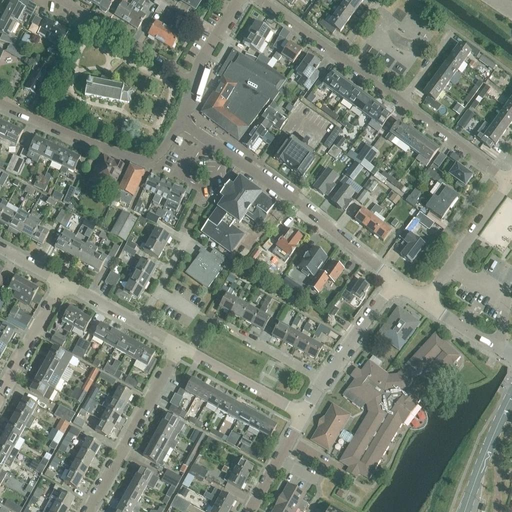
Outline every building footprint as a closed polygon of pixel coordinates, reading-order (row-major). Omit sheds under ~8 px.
[(2,17),(16,24),(22,13),(26,15),(31,5),(22,0),(19,6),(11,2),(2,17)] [(98,0),(96,4),(101,7),(100,8),(100,10),(105,13),(106,12),(107,11),(108,11),(114,0),(98,0)] [(139,0),(137,4),(134,9),(126,23),(137,30),(145,16),(140,13),(143,8),(141,6),(144,0),(139,0)] [(178,4),(170,0),(161,0),(160,3),(166,6),(167,6),(170,8),(173,10),(178,4)] [(195,11),(201,0),(182,0),(181,2),(182,3),(178,4),(173,10),(175,11),(177,13),(184,17),(190,8),(195,11)] [(361,3),(356,0),(345,0),(342,4),(354,13),(361,3)] [(123,2),(114,16),(126,23),(134,9),(123,2)] [(166,6),(160,3),(159,7),(155,13),(159,15),(161,16),(166,6)] [(335,14),(347,23),(354,13),(342,4),(335,14)] [(167,22),(171,24),(177,13),(175,11),(173,10),(170,8),(164,20),(167,22)] [(177,13),(171,24),(167,29),(159,43),(171,50),(179,36),(172,32),(178,21),(184,24),(187,19),(184,17),(177,13)] [(336,30),(339,33),(347,23),(335,14),(328,24),(322,20),(318,25),(332,35),(336,30)] [(10,36),(16,24),(2,17),(0,21),(0,30),(5,33),(0,41),(13,46),(17,39),(10,36)] [(37,34),(58,46),(61,41),(62,42),(67,32),(44,19),(43,22),(35,17),(31,24),(39,29),(37,34)] [(167,29),(163,27),(155,22),(147,36),(159,43),(167,29)] [(249,33),(264,42),(271,32),(255,22),(249,33)] [(261,48),(264,42),(249,33),(248,33),(246,32),(243,39),(245,40),(242,44),(258,53),(261,48)] [(24,34),(18,46),(24,50),(31,38),(24,34)] [(277,50),(280,46),(285,40),(279,37),(273,47),(277,50)] [(285,50),(280,46),(277,50),(274,55),(272,58),(277,62),(281,56),(292,64),(301,51),(290,43),(285,50)] [(451,54),(463,62),(470,53),(476,57),(479,52),(466,43),(463,48),(458,45),(451,54)] [(5,54),(16,60),(20,53),(9,47),(5,54)] [(222,76),(200,113),(238,141),(269,99),(272,102),(279,93),(277,92),(286,80),(272,69),(267,66),(262,63),(257,60),(254,63),(244,57),(237,53),(232,50),(223,66),(219,74),(222,76)] [(444,64),(456,72),(463,62),(451,54),(444,64)] [(260,55),(257,60),(262,63),(267,66),(270,61),(260,55)] [(297,82),(307,90),(319,74),(315,71),(316,70),(315,69),(319,64),(307,56),(296,73),(301,76),(297,82)] [(481,56),(478,60),(492,71),(492,70),(495,66),(481,56)] [(477,64),(472,60),(468,65),(474,69),(477,64)] [(39,62),(24,90),(34,95),(50,69),(39,62)] [(456,72),(444,64),(437,73),(449,82),(454,86),(461,76),(456,72)] [(326,88),(332,92),(343,78),(336,73),(334,76),(331,73),(328,76),(324,72),(314,86),(323,92),(326,88)] [(430,83),(441,92),(449,82),(437,73),(430,83)] [(122,88),(123,87),(105,83),(106,78),(101,77),(100,82),(88,79),(87,84),(93,85),(91,92),(85,91),(84,96),(119,103),(120,102),(127,103),(130,101),(132,93),(130,90),(122,88)] [(475,86),(479,88),(482,83),(485,85),(487,81),(482,77),(475,86)] [(332,92),(342,99),(352,85),(343,78),(332,92)] [(424,102),(437,111),(441,106),(434,102),(441,92),(430,83),(423,93),(427,97),(424,102)] [(361,92),(352,85),(342,99),(351,106),(361,92)] [(280,94),(278,95),(282,98),(287,92),(282,88),(279,93),(280,94)] [(468,96),(472,99),(476,93),(472,90),(468,96)] [(361,92),(351,106),(361,113),(371,99),(361,92)] [(282,98),(278,95),(269,107),(273,110),(282,98)] [(381,106),(371,99),(361,113),(371,121),(381,106)] [(371,121),(368,125),(377,132),(389,116),(383,111),(385,109),(381,106),(371,121)] [(268,108),(256,124),(267,133),(272,126),(279,131),(287,121),(268,108)] [(324,112),(329,116),(332,112),(327,108),(324,112)] [(509,126),(511,121),(511,113),(504,108),(497,117),(509,126)] [(502,135),(509,126),(497,117),(490,127),(502,135)] [(0,121),(0,139),(1,140),(0,142),(0,144),(2,146),(10,128),(7,126),(8,124),(0,121)] [(460,121),(457,125),(460,127),(463,130),(466,126),(460,121)] [(407,129),(397,122),(389,133),(399,141),(407,129)] [(256,124),(242,144),(250,150),(258,139),(261,141),(261,140),(267,133),(256,124)] [(3,146),(2,148),(7,150),(8,148),(15,148),(23,131),(15,127),(14,129),(10,128),(2,146),(3,146)] [(336,127),(332,133),(337,137),(341,131),(336,127)] [(495,145),(502,135),(490,127),(483,137),(477,132),(473,137),(486,147),(490,142),(495,145)] [(410,131),(407,129),(399,141),(408,148),(417,136),(418,134),(412,129),(410,131)] [(267,133),(261,140),(269,146),(274,138),(267,133)] [(332,133),(328,139),(333,143),(337,137),(332,133)] [(420,138),(417,136),(408,148),(418,155),(426,143),(428,141),(421,136),(420,138)] [(35,137),(34,138),(28,152),(34,155),(31,161),(37,164),(40,158),(46,144),(42,142),(43,140),(35,137)] [(333,146),(338,150),(345,141),(340,137),(333,146)] [(328,139),(324,145),(329,149),(333,143),(328,139)] [(284,166),(284,165),(292,171),(292,172),(301,179),(314,161),(287,141),(274,159),(284,166)] [(428,162),(436,151),(438,148),(431,143),(429,146),(426,143),(418,155),(419,155),(416,160),(425,166),(428,162)] [(46,144),(40,158),(51,162),(57,149),(46,144)] [(359,165),(371,148),(367,145),(358,156),(351,151),(347,156),(359,165)] [(341,152),(338,150),(333,146),(327,154),(335,159),(341,152)] [(58,147),(57,149),(51,162),(62,167),(69,154),(65,152),(65,150),(58,147)] [(378,153),(371,148),(359,165),(370,173),(374,169),(369,165),(378,153)] [(438,167),(445,157),(440,153),(433,164),(438,167)] [(68,170),(73,172),(80,159),(69,154),(62,167),(60,173),(66,175),(68,170)] [(11,173),(18,158),(13,155),(6,171),(11,173)] [(103,187),(104,186),(114,191),(126,166),(100,155),(89,180),(103,187)] [(18,158),(11,173),(17,176),(24,160),(18,158)] [(359,166),(354,163),(348,171),(353,174),(359,166)] [(454,179),(454,180),(464,187),(472,176),(455,164),(448,174),(454,179)] [(119,200),(130,205),(133,197),(144,173),(128,166),(117,190),(118,190),(113,201),(117,203),(119,200)] [(433,196),(433,197),(449,208),(457,197),(441,186),(445,181),(428,168),(424,174),(437,183),(429,194),(433,196)] [(336,178),(331,174),(326,170),(313,188),(322,195),(323,194),(326,197),(334,187),(331,184),(336,178)] [(46,174),(42,183),(40,189),(45,191),(51,176),(46,174)] [(149,175),(143,189),(155,195),(161,181),(149,175)] [(388,176),(385,179),(394,186),(397,183),(388,176)] [(230,253),(243,235),(231,225),(234,220),(238,223),(245,215),(259,225),(275,204),(260,194),(239,178),(233,187),(228,183),(219,196),(223,199),(200,231),(209,238),(211,239),(230,253)] [(34,186),(40,189),(42,183),(37,181),(34,186)] [(162,198),(166,200),(172,186),(161,181),(155,195),(152,202),(159,205),(162,198)] [(397,183),(394,186),(401,191),(404,188),(402,186),(397,183)] [(343,185),(331,202),(340,209),(341,208),(345,211),(353,201),(351,199),(355,194),(343,185)] [(172,186),(166,200),(179,206),(185,192),(172,186)] [(68,205),(75,189),(70,187),(63,202),(68,205)] [(357,201),(362,205),(370,194),(365,190),(357,201)] [(400,199),(393,193),(388,200),(395,205),(400,199)] [(413,207),(417,202),(408,195),(404,200),(413,207)] [(433,197),(424,208),(440,220),(449,208),(433,197)] [(138,213),(143,202),(139,200),(134,211),(138,213)] [(362,209),(354,219),(364,227),(372,217),(375,213),(379,208),(376,205),(368,214),(362,209)] [(16,216),(5,210),(0,218),(0,222),(9,228),(16,216)] [(19,210),(16,216),(9,228),(8,230),(15,234),(16,232),(20,234),(30,217),(19,210)] [(159,217),(162,211),(158,210),(156,216),(149,212),(146,219),(150,221),(155,224),(157,220),(159,217)] [(61,225),(67,214),(61,211),(56,222),(61,225)] [(129,236),(136,222),(137,220),(122,213),(111,234),(126,242),(129,236)] [(72,216),(67,214),(61,225),(66,228),(72,216)] [(146,227),(150,221),(146,219),(139,216),(137,220),(136,222),(146,227)] [(35,223),(36,220),(30,217),(20,234),(31,240),(37,228),(39,225),(35,223)] [(372,217),(364,227),(373,234),(381,224),(375,220),(372,217)] [(85,220),(81,225),(88,229),(84,236),(88,239),(95,225),(85,220)] [(381,224),(373,234),(383,241),(391,231),(381,224)] [(403,242),(407,245),(400,255),(410,263),(424,245),(409,234),(415,227),(410,224),(408,227),(408,226),(399,237),(404,241),(403,242)] [(49,234),(37,228),(31,240),(42,246),(49,234)] [(146,238),(164,248),(170,237),(155,229),(151,235),(149,234),(146,238)] [(61,236),(54,248),(65,255),(72,242),(74,239),(75,237),(64,231),(61,236)] [(276,248),(272,253),(285,263),(289,257),(295,249),(294,248),(301,239),(293,233),(293,234),(289,231),(283,239),(276,247),(276,248)] [(127,243),(125,246),(134,251),(137,246),(132,243),(134,239),(129,236),(126,242),(127,243)] [(158,259),(164,248),(146,238),(143,243),(146,245),(143,251),(158,259)] [(66,255),(64,257),(71,261),(73,259),(76,260),(83,248),(85,245),(81,243),(74,239),(72,242),(65,255),(66,255)] [(83,248),(76,260),(87,267),(94,254),(97,249),(87,243),(84,248),(83,248)] [(113,259),(119,248),(114,245),(108,256),(113,259)] [(134,251),(125,246),(122,251),(133,257),(136,252),(134,251)] [(308,255),(307,254),(303,260),(304,261),(299,268),(302,271),(301,273),(307,277),(309,275),(312,278),(327,258),(323,255),(324,253),(318,249),(316,251),(313,248),(308,255)] [(199,254),(196,259),(186,272),(208,288),(221,270),(218,268),(225,258),(214,250),(209,256),(206,254),(203,257),(199,254)] [(256,250),(249,259),(254,263),(260,253),(256,250)] [(94,254),(87,267),(99,273),(102,266),(107,258),(102,255),(100,258),(95,254),(94,254)] [(156,268),(141,260),(135,271),(150,279),(156,268)] [(343,269),(332,261),(323,274),(319,271),(308,286),(318,293),(328,278),(333,282),(343,269)] [(144,290),(150,279),(135,271),(132,269),(129,274),(132,275),(129,282),(144,290)] [(279,269),(276,272),(273,277),(279,281),(285,274),(279,269)] [(109,286),(115,275),(110,272),(104,283),(109,286)] [(115,275),(109,286),(114,288),(120,277),(115,275)] [(9,289),(15,293),(12,299),(17,302),(27,284),(15,277),(9,289)] [(294,283),(286,278),(282,285),(298,296),(301,292),(292,286),(294,283)] [(345,288),(340,297),(350,303),(354,297),(362,303),(366,297),(363,294),(369,287),(358,280),(350,292),(345,288)] [(138,301),(144,290),(129,282),(123,293),(118,290),(115,296),(128,303),(131,298),(138,301)] [(38,290),(27,284),(17,302),(28,308),(32,301),(36,294),(38,290)] [(221,304),(219,308),(229,314),(237,301),(231,298),(237,286),(232,284),(230,289),(223,286),(221,289),(215,300),(221,304)] [(240,296),(244,298),(250,286),(246,284),(240,296)] [(32,301),(39,305),(43,298),(36,294),(32,301)] [(259,313),(252,326),(262,332),(269,318),(264,316),(267,309),(266,309),(272,299),(267,297),(259,313)] [(237,301),(229,314),(240,320),(247,307),(237,301)] [(322,302),(317,308),(326,314),(331,308),(322,302)] [(271,336),(283,343),(290,330),(278,323),(280,321),(282,321),(289,308),(283,305),(275,320),(270,329),(274,331),(271,336)] [(72,328),(80,315),(76,313),(77,310),(70,306),(67,310),(65,309),(59,318),(62,320),(61,322),(67,325),(64,331),(69,334),(72,328)] [(247,307),(240,320),(252,326),(259,313),(247,307)] [(377,335),(399,350),(419,322),(397,307),(377,335)] [(13,309),(8,318),(18,324),(23,315),(13,309)] [(329,311),(326,317),(336,324),(340,319),(329,311)] [(80,315),(72,328),(83,335),(91,321),(80,315)] [(296,318),(292,324),(297,327),(300,320),(296,318)] [(93,338),(104,344),(111,331),(100,324),(93,338)] [(328,336),(331,331),(320,325),(314,336),(318,338),(322,332),(328,336)] [(15,335),(14,334),(0,326),(0,340),(8,345),(9,346),(15,335)] [(300,335),(290,330),(283,343),(293,348),(300,335)] [(122,336),(111,331),(104,344),(114,350),(122,336)] [(459,356),(448,346),(446,343),(434,333),(397,372),(396,375),(386,376),(385,374),(376,367),(367,361),(360,371),(356,368),(354,370),(352,374),(350,376),(354,379),(346,390),(342,395),(360,408),(365,402),(366,403),(369,413),(367,415),(353,438),(350,443),(339,461),(348,467),(346,471),(347,472),(349,473),(352,475),(356,477),(358,473),(367,479),(400,424),(402,425),(417,404),(416,403),(459,356)] [(304,354),(311,341),(300,335),(293,348),(304,354)] [(61,348),(64,342),(53,336),(50,342),(61,348)] [(122,336),(114,350),(125,356),(132,342),(122,336)] [(77,356),(85,342),(80,339),(72,354),(77,356)] [(311,341),(304,354),(315,360),(322,347),(311,341)] [(85,342),(77,356),(82,359),(90,344),(85,342)] [(132,342),(125,356),(136,362),(143,348),(132,342)] [(53,347),(47,358),(66,368),(72,358),(53,347)] [(143,348),(136,362),(146,367),(144,372),(148,375),(156,361),(152,359),(154,354),(143,348)] [(367,361),(376,367),(380,362),(371,355),(368,360),(367,361)] [(60,380),(66,368),(47,358),(45,362),(43,361),(40,367),(42,368),(41,369),(60,380)] [(96,359),(93,365),(98,367),(101,362),(96,359)] [(107,365),(103,371),(114,376),(117,371),(117,370),(112,367),(107,365)] [(54,391),(60,380),(41,369),(37,376),(36,376),(35,379),(54,391)] [(98,372),(93,369),(87,380),(92,382),(98,372)] [(117,371),(114,376),(119,379),(122,374),(117,371)] [(113,387),(116,382),(101,373),(98,379),(113,387)] [(124,383),(135,389),(138,383),(127,377),(124,383)] [(35,379),(29,391),(48,401),(54,391),(35,379)] [(185,393),(196,398),(203,385),(191,379),(189,384),(184,381),(176,395),(181,398),(185,393)] [(92,382),(87,380),(81,391),(86,394),(92,382)] [(213,391),(203,385),(196,398),(206,404),(213,391)] [(132,395),(119,388),(112,399),(125,407),(132,395)] [(92,402),(98,392),(93,389),(87,400),(92,402)] [(86,394),(81,391),(75,401),(80,404),(86,394)] [(224,397),(213,391),(206,404),(217,410),(224,397)] [(174,394),(168,404),(171,405),(175,408),(181,398),(176,395),(174,394)] [(125,407),(112,399),(108,397),(102,408),(106,410),(119,417),(125,407)] [(217,410),(227,416),(234,403),(224,397),(217,410)] [(23,398),(17,409),(31,417),(37,406),(23,398)] [(87,400),(82,410),(87,413),(92,402),(87,400)] [(245,408),(234,403),(227,416),(238,422),(245,408)] [(178,417),(181,411),(171,405),(168,411),(178,417)] [(59,406),(57,411),(72,419),(75,414),(59,406)] [(342,412),(339,411),(337,409),(337,410),(333,407),(329,414),(329,413),(325,420),(323,419),(318,426),(320,427),(316,434),(317,434),(313,440),(317,443),(322,446),(324,447),(327,449),(329,446),(332,440),(336,435),(339,430),(342,424),(341,424),(345,418),(345,419),(347,415),(344,414),(342,413),(342,412)] [(249,410),(245,408),(238,422),(248,427),(255,414),(257,411),(250,408),(249,410)] [(31,417),(17,409),(11,420),(25,428),(29,430),(35,419),(31,417)] [(119,417),(106,410),(101,421),(114,428),(119,417)] [(72,419),(57,411),(54,416),(69,425),(72,419)] [(258,433),(259,433),(266,420),(267,417),(261,413),(259,416),(255,414),(248,427),(253,429),(250,434),(256,437),(258,433)] [(162,421),(160,425),(177,434),(178,435),(184,424),(166,414),(166,415),(164,414),(163,415),(160,418),(161,420),(162,421)] [(77,418),(74,424),(82,428),(85,422),(77,418)] [(6,431),(19,438),(25,428),(11,420),(6,431)] [(266,420),(259,433),(269,439),(276,425),(266,420)] [(107,439),(114,428),(101,421),(94,432),(107,439)] [(177,434),(160,425),(154,436),(171,445),(175,447),(177,444),(173,441),(177,434)] [(65,441),(70,443),(74,435),(78,437),(80,432),(72,428),(65,441)] [(341,431),(339,430),(336,435),(338,436),(338,437),(347,443),(347,442),(350,443),(353,438),(350,437),(351,436),(342,430),(341,431)] [(0,440),(0,442),(13,449),(19,438),(6,431),(0,440)] [(218,432),(216,437),(226,443),(228,438),(218,432)] [(195,444),(200,447),(206,436),(201,433),(195,444)] [(175,447),(171,445),(154,436),(148,446),(166,456),(169,449),(173,451),(175,447)] [(223,446),(209,438),(206,442),(220,450),(223,446)] [(87,439),(81,450),(94,457),(100,446),(87,439)] [(0,455),(13,463),(19,452),(13,449),(0,442),(0,455)] [(195,444),(190,455),(194,457),(200,447),(195,444)] [(162,463),(166,456),(148,446),(143,457),(162,468),(163,465),(163,463),(162,463)] [(246,447),(243,453),(257,460),(260,455),(246,447)] [(88,467),(94,457),(81,450),(75,460),(88,467)] [(13,463),(0,455),(0,470),(1,471),(4,465),(10,468),(13,463)] [(40,464),(45,467),(50,457),(46,455),(40,464)] [(188,468),(194,457),(190,455),(184,466),(188,468)] [(55,457),(52,462),(58,466),(61,460),(55,457)] [(229,470),(246,479),(252,468),(239,461),(234,459),(229,470)] [(82,479),(88,467),(75,460),(69,472),(82,479)] [(55,471),(58,466),(52,462),(49,467),(55,471)] [(35,475),(39,477),(45,467),(40,464),(35,475)] [(194,464),(191,469),(205,477),(208,472),(194,464)] [(135,476),(133,480),(146,487),(152,490),(158,479),(152,476),(139,469),(137,467),(133,474),(135,476)] [(240,490),(246,479),(229,470),(223,467),(220,471),(226,474),(223,480),(240,490)] [(202,482),(205,477),(191,469),(188,474),(202,482)] [(167,470),(165,476),(178,483),(181,477),(167,470)] [(47,471),(44,476),(52,480),(55,476),(47,471)] [(76,490),(82,479),(69,472),(63,483),(76,490)] [(162,481),(176,488),(178,483),(165,476),(162,481)] [(127,490),(140,497),(146,487),(133,480),(127,490)] [(305,494),(287,484),(281,495),(305,508),(307,504),(302,500),(305,494)] [(68,497),(70,493),(55,485),(53,490),(60,494),(55,504),(68,511),(74,500),(68,497)] [(180,495),(185,498),(188,491),(184,488),(180,495)] [(127,490),(121,501),(134,508),(140,497),(127,490)] [(206,493),(203,498),(215,504),(228,511),(234,501),(221,493),(215,490),(211,496),(206,493)] [(35,507),(40,496),(35,493),(30,504),(31,505),(35,507)] [(281,495),(275,505),(287,511),(295,511),(297,509),(302,511),(305,508),(281,495)] [(176,496),(173,502),(187,509),(190,504),(176,496)] [(4,506),(13,511),(20,511),(22,509),(7,501),(4,506)] [(137,511),(139,510),(134,508),(121,501),(116,511),(137,511)] [(179,511),(185,511),(187,509),(173,502),(170,507),(179,511)] [(211,503),(209,507),(212,509),(210,511),(227,511),(228,511),(215,504),(214,504),(211,503)]
